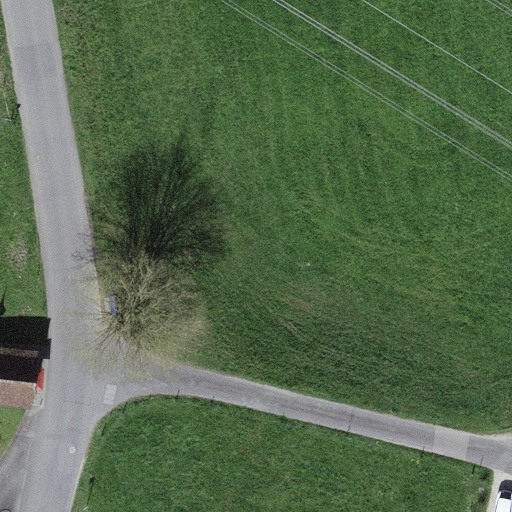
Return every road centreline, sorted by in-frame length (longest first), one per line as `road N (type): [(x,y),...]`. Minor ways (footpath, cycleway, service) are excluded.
road 1 (unclassified): [(511,446),(66,362)]
road 2 (unclassified): [(66,362),(52,159),(24,0)]
road 3 (unclassified): [(44,511),(66,362)]
